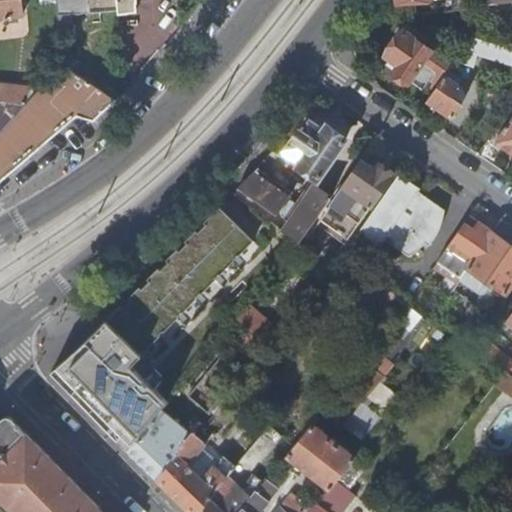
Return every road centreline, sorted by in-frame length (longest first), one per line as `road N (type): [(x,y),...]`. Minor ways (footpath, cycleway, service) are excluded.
road 1 (primary): [(0,333),(190,179),(301,53)]
road 2 (primary): [(262,0),(164,115),(96,174),(0,235)]
road 3 (residential): [(511,204),(301,53)]
road 4 (residential): [(163,511),(11,365),(0,345)]
